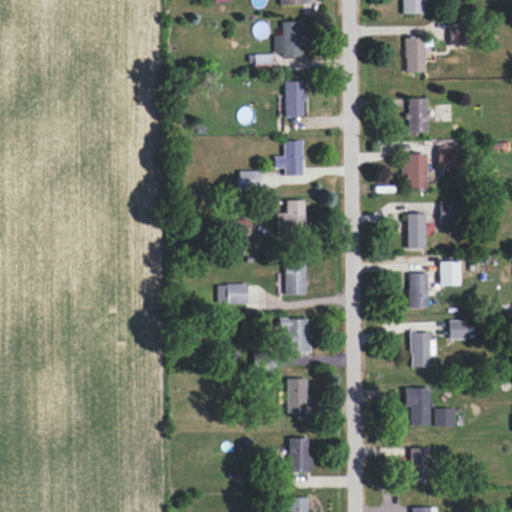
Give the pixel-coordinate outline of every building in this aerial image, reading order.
[(420,14),(419,0),(400,0),(400,14),(420,14)] [(303,55),(302,34),(300,34),(300,21),(280,22),(280,36),(271,36),(271,56),(303,55)] [(461,45),(462,29),(447,28),(447,45),(461,45)] [(421,38),(402,38),(403,73),(422,73),(421,38)] [(272,72),(273,54),(251,54),(251,71),(272,72)] [(282,116),(302,116),(301,81),(282,82),(282,116)] [(424,132),(423,98),(405,99),(406,133),(424,132)] [(282,176),(300,175),(300,141),(281,141),(281,156),(271,157),(272,168),(282,168),(282,176)] [(458,146),(435,146),(435,167),(458,167),(458,146)] [(423,154),(399,154),(400,175),(404,175),(404,189),(424,189),(423,154)] [(236,171),(237,188),(259,187),(258,171),(236,171)] [(302,200),(284,200),(283,213),(275,213),(274,231),(305,232),(306,214),(302,214),(302,200)] [(437,224),(458,225),(458,202),(438,201),(437,224)] [(422,214),(404,214),(404,248),(422,248),(422,214)] [(458,285),(457,261),(437,261),(437,285),(458,285)] [(282,295),(303,294),(303,263),(282,263),(282,295)] [(425,273),(406,273),(405,308),(425,308),(425,273)] [(245,284),(215,284),(215,304),(245,304),(245,284)] [(306,318),(276,319),(277,329),(283,328),(284,354),(307,353),(306,318)] [(464,339),(464,320),(447,320),(447,339),(464,339)] [(427,367),(427,355),(433,355),(433,340),(427,340),(427,332),(408,332),(408,367),(427,367)] [(304,378),(285,379),(285,413),(304,413),(304,378)] [(402,407),(406,407),(406,425),(428,425),(427,388),(402,388),(402,407)] [(451,408),(431,408),(431,426),(451,426),(451,408)] [(305,438),(286,438),(286,472),(310,472),(310,456),(305,456),(305,438)] [(425,483),(426,448),(408,448),(407,482),(425,483)]
